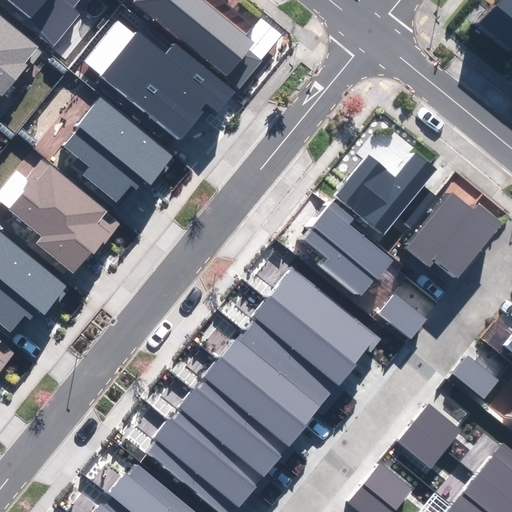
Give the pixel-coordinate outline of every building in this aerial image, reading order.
[(28,25),(53,47),(80,15),(72,9),(79,0),(9,0),(33,19),(28,25)] [(136,0),(238,89),(263,62),(246,47),(252,41),(204,0),(136,0)] [(511,0),(499,0),(481,23),(511,48),(511,0)] [(43,52),(0,17),(0,94),(2,97),(26,67),(29,69),(43,52)] [(83,63),(181,140),(203,112),(200,110),(206,103),(218,112),(234,92),(174,44),(166,54),(138,33),(136,36),(116,21),(83,63)] [(83,175),(118,202),(131,186),(137,190),(145,180),(151,184),(174,155),(101,98),(64,145),(90,166),(83,175)] [(335,196),(384,234),(397,217),(411,228),(436,196),(424,186),(437,171),(414,153),(396,176),(368,154),(335,196)] [(38,242),(74,273),(92,252),(95,254),(120,224),(42,158),(25,178),(31,183),(9,209),(42,237),(38,242)] [(436,259),(457,277),(502,223),(478,203),(473,209),(453,192),(406,248),(429,267),(436,259)] [(361,297),(393,260),(349,224),(354,219),(334,202),(304,238),(329,259),(323,266),(361,297)] [(0,323),(10,332),(24,315),(31,320),(38,311),(43,315),(67,286),(0,231),(0,323)] [(148,453),(221,511),(233,511),(238,506),(241,509),(259,487),(256,485),(263,475),(266,477),(283,456),(280,454),(287,445),(290,448),(318,412),(323,416),(346,388),(342,384),(380,337),(293,267),(253,316),(257,319),(225,359),(221,357),(204,378),(207,380),(198,391),(194,387),(179,406),(182,409),(172,422),(169,420),(153,439),(157,442),(148,453)] [(380,313),(412,339),(428,320),(395,293),(380,313)] [(0,371),(15,354),(0,340),(0,371)] [(452,373),(484,400),(499,383),(467,356),(452,373)] [(398,442),(430,469),(462,431),(430,404),(398,442)] [(447,511),(511,511),(511,449),(503,443),(447,511)] [(347,502),(359,511),(394,511),(413,490),(381,462),(347,502)] [(194,511),(139,466),(130,476),(126,473),(109,493),(113,497),(104,508),(99,504),(91,511),(194,511)]
